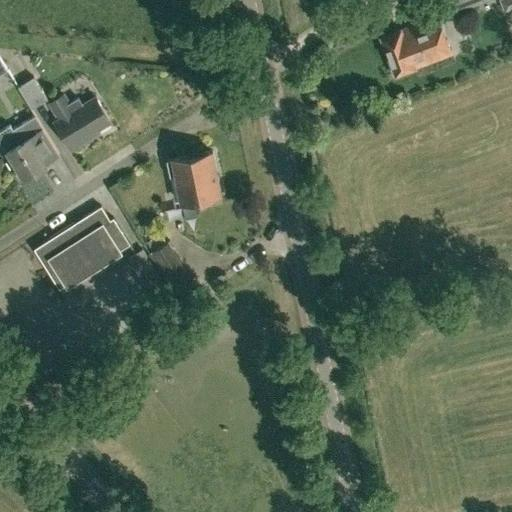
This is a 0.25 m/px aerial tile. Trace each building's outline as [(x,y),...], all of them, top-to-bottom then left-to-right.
[(453,0),(458,11),(485,0),(453,0)] [(511,0),(500,0),(505,10),(511,7),(511,0)] [(396,73),(452,52),(438,13),(381,35),(396,73)] [(0,86),(0,74),(9,70),(0,55),(0,87),(0,86)] [(31,108),(48,97),(34,75),(17,85),(31,108)] [(91,131),(110,120),(96,96),(74,109),(64,93),(50,101),(60,118),(55,121),(71,148),(93,135),(91,131)] [(61,152),(38,113),(14,128),(11,123),(0,129),(0,140),(6,151),(8,150),(24,177),(47,163),(46,161),(61,152)] [(180,200),(221,192),(212,149),(171,158),(172,158),(167,159),(170,175),(175,174),(180,200)] [(52,236),(35,247),(60,287),(68,282),(68,283),(74,279),(89,269),(90,270),(99,264),(98,263),(114,253),(120,250),(115,243),(125,237),(129,243),(130,242),(114,216),(110,218),(101,205),(75,221),(74,219),(50,234),(52,236)] [(181,306),(202,294),(168,239),(148,251),(181,306)] [(143,249),(129,257),(157,305),(171,297),(143,249)] [(50,385),(62,377),(56,369),(45,377),(50,385)]
